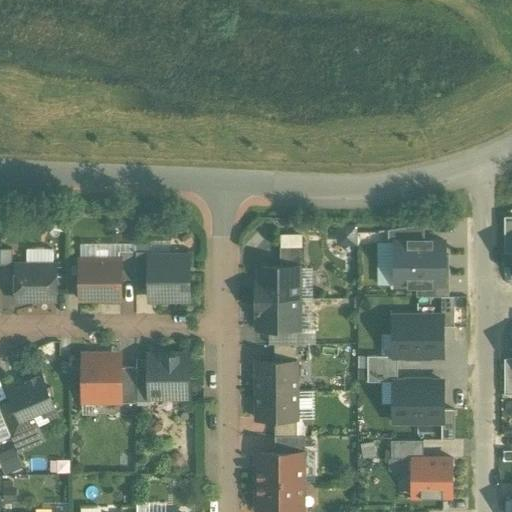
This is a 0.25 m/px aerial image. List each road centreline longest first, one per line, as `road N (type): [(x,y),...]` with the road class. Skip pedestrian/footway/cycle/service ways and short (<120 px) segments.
road 1 (residential): [(480,157),(423,175),(355,183),(221,179)]
road 2 (residential): [(222,328),(0,335)]
road 3 (residential): [(221,179),(0,170)]
road 4 (residential): [(486,304),(487,511)]
road 5 (residential): [(222,328),(223,511)]
road 6 (residential): [(221,179),(222,328)]
road 7 (residential): [(480,157),(486,304)]
